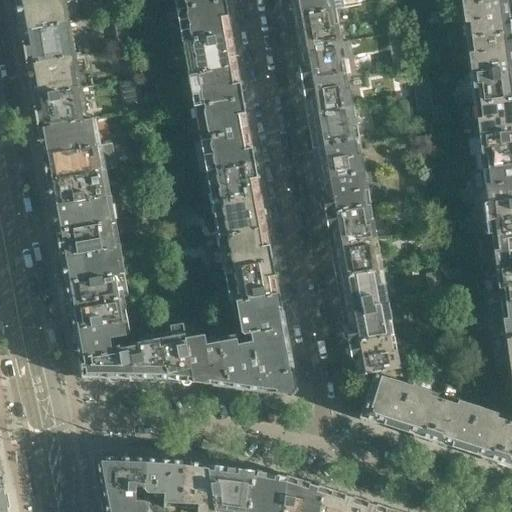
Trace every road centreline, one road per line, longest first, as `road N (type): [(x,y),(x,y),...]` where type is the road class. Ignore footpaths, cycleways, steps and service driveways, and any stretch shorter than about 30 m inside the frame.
road 1 (residential): [(252,0),(325,401),(314,458)]
road 2 (tertiary): [(44,434),(47,377),(0,122)]
road 3 (residential): [(314,458),(150,422),(76,420)]
road 4 (residential): [(489,511),(314,458)]
